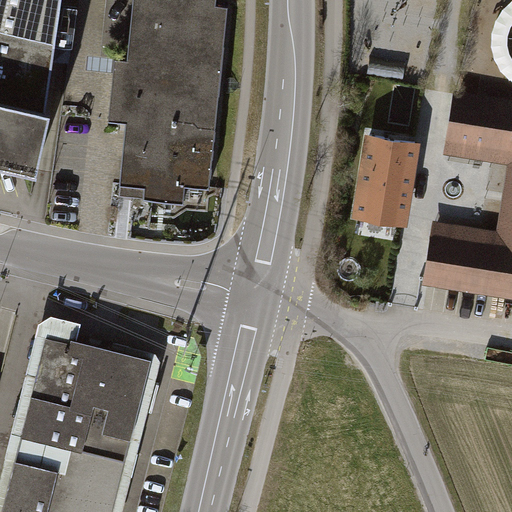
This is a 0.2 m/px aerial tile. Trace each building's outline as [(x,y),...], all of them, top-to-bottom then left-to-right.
[(0,0),(0,31),(55,43),(61,0),(0,0)] [(217,0),(136,0),(130,60),(117,59),(111,121),(128,123),(121,196),(186,202),(188,185),(211,187),(229,7),(217,6),(217,0)] [(45,115),(55,43),(0,31),(0,170),(36,179),(50,116),(45,115)] [(511,100),(456,91),(445,154),(508,164),(497,232),(434,221),(424,285),(511,299),(511,100)] [(422,143),(366,133),(352,219),(408,228),(422,143)] [(157,355),(80,336),(83,323),(53,316),(40,324),(0,487),(0,511),(123,511),(160,363),(157,355)]
